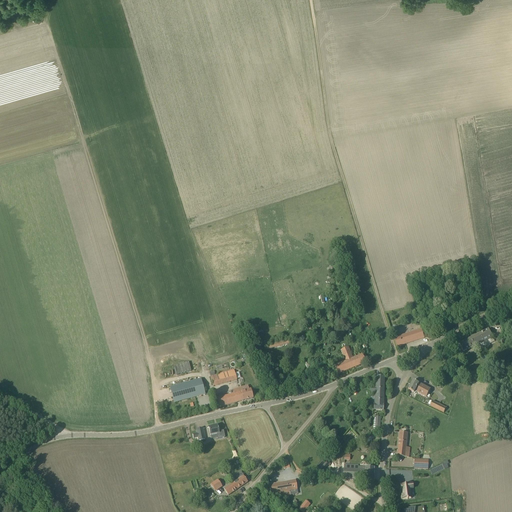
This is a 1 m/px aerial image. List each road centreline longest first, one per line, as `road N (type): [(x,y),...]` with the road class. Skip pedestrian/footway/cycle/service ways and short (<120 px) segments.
road 1 (track): [(310,0),(328,131),(397,357)]
road 2 (tertiary): [(0,457),(64,431),(139,432),(264,404)]
road 3 (unclassified): [(385,511),(380,462),(401,378)]
